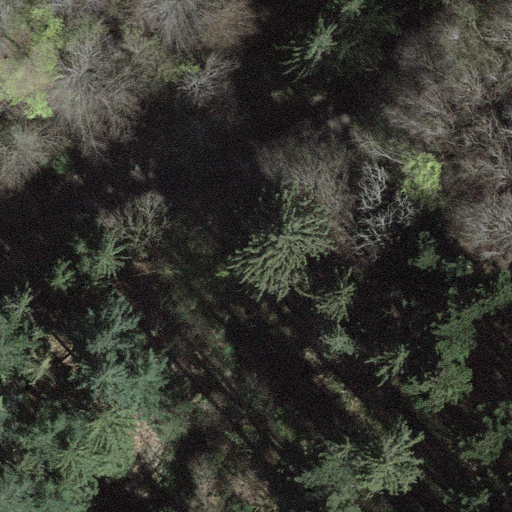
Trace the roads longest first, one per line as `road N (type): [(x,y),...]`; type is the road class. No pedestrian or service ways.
road 1 (track): [(511,7),(419,91),(314,164),(70,207),(0,231)]
road 2 (track): [(0,91),(314,164)]
